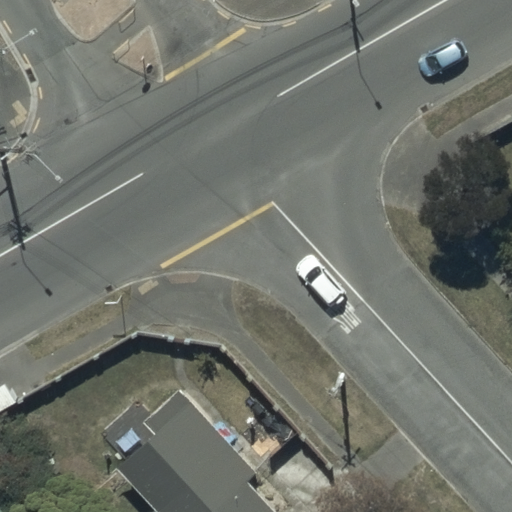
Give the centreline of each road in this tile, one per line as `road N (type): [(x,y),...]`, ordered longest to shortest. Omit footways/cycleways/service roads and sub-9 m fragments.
road 1 (residential): [(222,127),(274,202),(511,465)]
road 2 (primary): [(445,0),(222,127)]
road 3 (primary): [(222,127),(0,255)]
road 4 (residential): [(97,0),(186,72),(222,127)]
